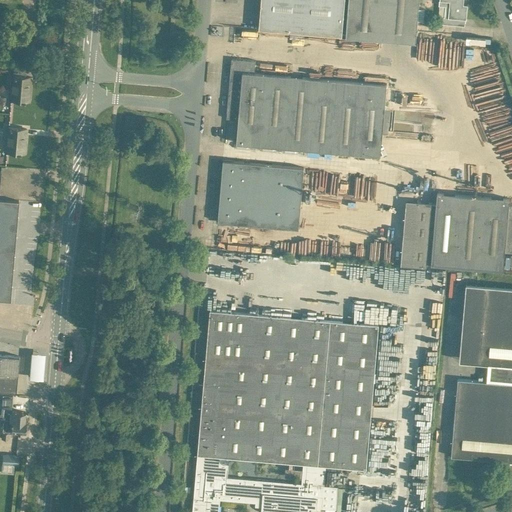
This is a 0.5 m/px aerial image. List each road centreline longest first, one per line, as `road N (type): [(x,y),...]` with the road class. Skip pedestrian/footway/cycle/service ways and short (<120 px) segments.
road 1 (unknown): [(196,40),(437,72),(452,82),(463,122),(453,152),(410,170),(187,144)]
road 2 (unclassified): [(159,511),(190,109)]
road 3 (secondary): [(58,342),(82,98)]
road 4 (secondary): [(43,511),(58,342)]
